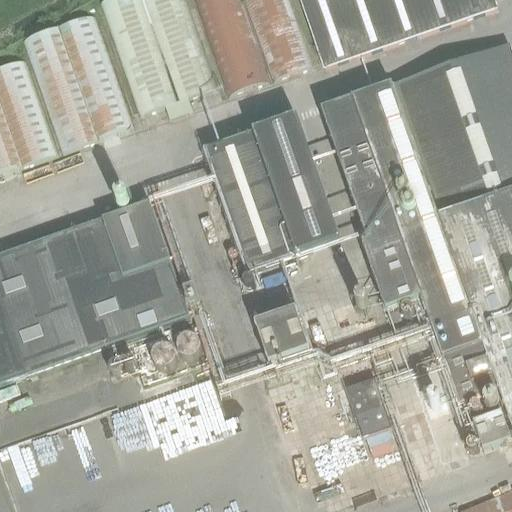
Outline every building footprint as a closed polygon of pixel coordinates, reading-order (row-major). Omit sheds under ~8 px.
[(116,0),(100,5),(138,121),(219,94),(188,0),(116,0)] [(195,0),(229,102),(271,88),(240,0),(195,0)] [(244,0),(275,87),(315,72),(289,0),(244,0)] [(361,61),(498,13),(493,0),(300,0),(326,73),(361,61)] [(26,48),(64,160),(136,134),(96,20),(26,48)] [(365,100),(323,115),(381,298),(386,315),(422,302),(442,358),(460,410),(500,396),(509,422),(511,430),(511,53),(511,50),(365,100)] [(0,179),(59,160),(26,65),(0,74),(0,179)] [(282,267),(340,246),(299,124),(208,156),(251,277),(253,277),(259,295),(287,286),(282,267)] [(0,261),(0,390),(191,324),(152,208),(0,261)] [(270,369),(311,356),(297,317),(258,330),(270,369)] [(364,444),(394,435),(376,382),(346,393),(364,444)] [(511,459),(511,430),(509,422),(479,432),(491,467),(511,459)] [(511,511),(511,493),(467,511),(511,511)]
